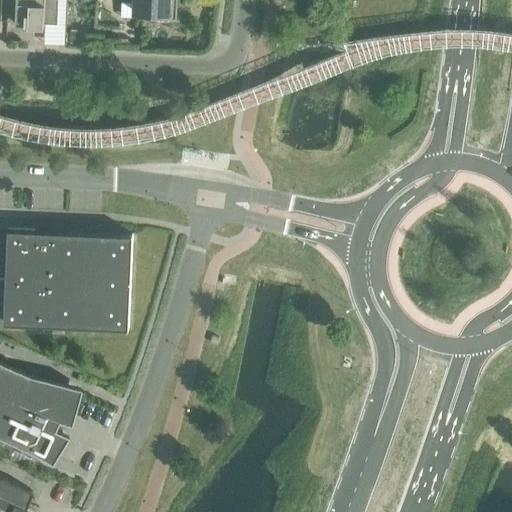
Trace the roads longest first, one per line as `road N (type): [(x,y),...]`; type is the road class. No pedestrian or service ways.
road 1 (residential): [(99,511),(166,348),(209,196)]
road 2 (residential): [(0,57),(197,66),(228,61),(237,48)]
road 3 (primary): [(358,247),(360,290),(390,361),(360,475)]
road 4 (unclassified): [(209,196),(111,179),(0,175)]
road 5 (primary): [(422,493),(440,471),(486,344)]
road 6 (unclassified): [(367,216),(249,195),(216,197)]
road 7 (primary): [(422,493),(423,467),(466,348)]
road 8 (unclassified): [(216,197),(258,221),(358,247)]
road 9 (primary): [(414,334),(360,475)]
road 10 (primary): [(450,161),(386,218),(373,255)]
